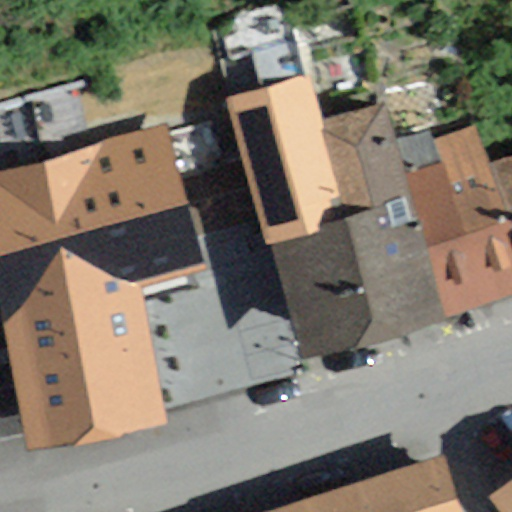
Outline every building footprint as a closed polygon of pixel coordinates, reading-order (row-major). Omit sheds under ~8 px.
[(235,114),(274,242),(264,245),(302,370),(447,326),(444,315),(386,127),(381,110),(320,128),(309,91),(235,114)] [(425,115),(386,127),(444,315),(511,292),(511,226),(492,166),(478,127),(434,142),(425,115)] [(167,423),(133,281),(205,264),(171,122),(0,162),(0,308),(35,454),(167,423)] [(511,158),(492,166),(511,226),(511,158)] [(251,511),(246,511),(470,511),(458,461),(251,511)] [(511,511),(511,476),(486,497),(498,511),(511,511)]
